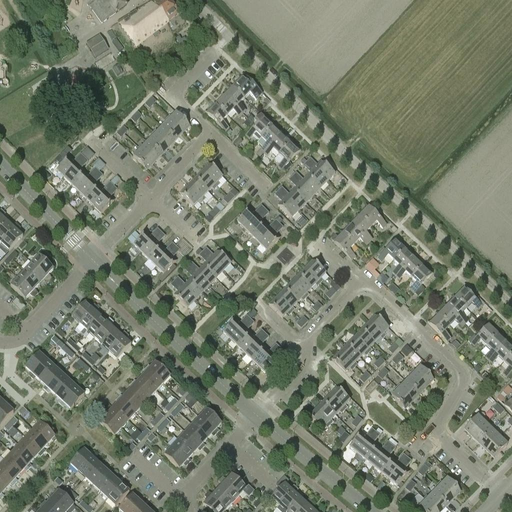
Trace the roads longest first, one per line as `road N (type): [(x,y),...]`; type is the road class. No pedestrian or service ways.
road 1 (residential): [(511,306),(193,0)]
road 2 (tertiary): [(91,261),(257,416)]
road 3 (residential): [(434,430),(460,372),(362,281)]
road 4 (tertiary): [(257,416),(371,511)]
road 5 (tertiary): [(0,165),(91,261)]
